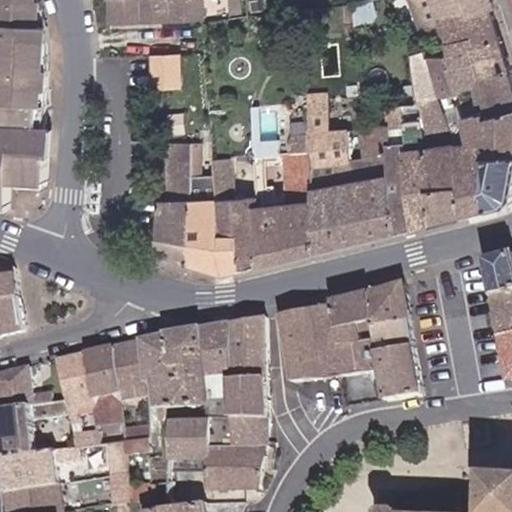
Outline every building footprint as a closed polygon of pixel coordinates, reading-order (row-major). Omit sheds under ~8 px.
[(40,9),(39,7),(21,8),(21,0),(2,0),(2,2),(8,2),(7,26),(1,25),(0,42),(0,53),(7,54),(6,79),(5,101),(0,100),(0,206),(1,207),(4,141),(30,143),(30,138),(45,138),(47,104),(41,103),(44,54),(34,54),(35,41),(44,41),(49,42),(44,25),(40,25),(40,9)] [(21,0),(21,8),(39,7),(37,1),(33,0),(32,0),(21,0)] [(114,0),(114,25),(204,18),(202,0),(114,0)] [(435,0),(447,42),(498,41),(488,11),(493,9),(490,0),(435,0)] [(315,17),(316,7),(306,8),(307,18),(315,17)] [(259,26),(258,15),(251,16),(251,27),(259,26)] [(212,22),(203,23),(204,27),(204,31),(212,30),(212,22)] [(44,54),(44,41),(35,41),(34,54),(44,54)] [(435,226),(466,218),(459,146),(457,135),(446,97),(435,55),(432,41),(422,41),(425,55),(417,55),(423,101),(425,116),(428,148),(434,218),(435,226)] [(455,72),(509,73),(498,41),(447,42),(451,55),(455,72)] [(181,55),(154,55),(155,88),(169,88),(181,87),(181,55)] [(435,55),(446,97),(461,92),(455,72),(451,55),(435,55)] [(489,120),(511,112),(511,82),(509,73),(455,72),(461,92),(469,121),(488,116),(489,120)] [(261,268),(319,254),(311,98),(297,99),(297,145),(289,161),(289,197),(274,198),(269,135),(256,135),(258,198),(261,268)] [(319,254),(399,234),(390,128),(364,130),(366,162),(354,162),(352,131),(336,131),(333,99),(311,98),(319,254)] [(405,118),(425,116),(423,101),(404,104),(405,118)] [(399,234),(416,230),(415,223),(408,150),(405,118),(404,104),(387,105),(390,128),(399,234)] [(481,162),(511,157),(511,112),(489,120),(488,116),(469,121),(472,132),(475,143),(481,162)] [(408,150),(428,148),(425,116),(405,118),(408,150)] [(511,205),(511,157),(481,162),(475,143),(472,132),(457,135),(459,146),(466,218),(510,208),(511,205)] [(45,182),(48,145),(45,145),(45,150),(29,149),(30,143),(4,141),(1,207),(9,209),(11,175),(11,168),(21,168),(21,175),(26,176),(26,181),(45,182)] [(170,199),(160,200),(162,256),(194,265),(194,148),(173,148),(170,148),(170,199)] [(225,236),(222,199),(210,199),(209,179),(212,179),(212,163),(204,163),(203,148),(194,148),(194,265),(228,276),(242,272),(240,236),(225,236)] [(415,223),(434,218),(428,148),(408,150),(415,223)] [(242,272),(261,268),(258,198),(244,199),(239,163),(218,165),(222,199),(225,236),(240,236),(242,272)] [(495,299),(511,295),(511,258),(488,265),(495,299)] [(0,273),(19,272),(0,265),(0,273)] [(0,297),(22,294),(19,272),(0,273),(0,297)] [(405,287),(336,303),(343,344),(344,346),(362,342),(360,325),(376,321),(377,324),(409,318),(405,287)] [(0,335),(26,330),(22,294),(0,297),(0,335)] [(502,340),(511,338),(511,295),(495,299),(502,340)] [(336,303),(313,309),(323,355),(336,352),(335,345),(343,344),(336,303)] [(284,316),(295,385),(328,380),(323,355),(313,309),(284,316)] [(268,318),(234,321),(236,378),(271,378),(268,318)] [(415,349),(409,318),(377,324),(382,355),(415,349)] [(236,378),(234,321),(203,324),(206,395),(236,394),(236,378)] [(344,346),(350,376),(382,371),(379,355),(382,355),(377,324),(376,321),(360,325),(362,342),(344,346)] [(206,395),(203,324),(167,326),(175,415),(207,411),(206,395)] [(175,415),(167,326),(158,328),(141,334),(145,388),(155,388),(159,428),(171,414),(175,415)] [(145,388),(141,334),(114,342),(128,399),(129,403),(147,402),(145,388)] [(511,383),(511,338),(502,340),(510,384),(511,383)] [(128,399),(114,342),(86,351),(100,405),(106,433),(110,447),(114,446),(129,444),(129,431),(129,403),(128,399)] [(323,355),(328,380),(350,376),(344,346),(343,344),(335,345),(336,352),(323,355)] [(382,371),(388,403),(422,396),(415,349),(382,355),(379,355),(382,371)] [(100,405),(86,351),(58,359),(65,390),(69,404),(72,422),(81,421),(80,409),(100,405)] [(38,394),(32,368),(0,377),(0,410),(42,407),(69,404),(65,390),(53,392),(54,397),(40,399),(38,394)] [(271,378),(236,378),(236,394),(206,395),(207,411),(207,415),(271,413),(271,378)] [(42,407),(0,410),(0,438),(2,460),(77,451),(74,437),(32,442),(30,415),(42,414),(42,407)] [(271,446),(271,413),(207,415),(207,419),(228,417),(228,433),(208,435),(208,447),(271,446)] [(228,417),(207,419),(208,435),(228,433),(228,417)] [(208,435),(207,419),(187,421),(188,427),(170,429),(171,439),(208,435)] [(150,430),(129,431),(129,444),(151,441),(150,430)] [(110,447),(106,433),(74,437),(77,451),(110,447)] [(173,486),(174,502),(174,509),(211,506),(210,491),(208,447),(208,435),(171,439),(173,486)] [(151,441),(129,444),(129,458),(152,455),(151,441)] [(129,458),(129,444),(114,446),(114,480),(129,478),(129,458)] [(264,490),(271,446),(208,447),(210,491),(264,490)] [(77,451),(2,460),(6,494),(63,487),(61,468),(79,465),(77,451)] [(511,511),(511,478),(495,477),(495,474),(489,474),(486,511),(458,511),(459,504),(452,504),(452,494),(432,492),(431,495),(413,494),(409,489),(406,492),(409,498),(407,511),(511,511)] [(129,510),(129,493),(129,478),(114,480),(113,511),(120,511),(127,511),(129,510)] [(173,486),(153,489),(153,507),(174,502),(173,486)] [(64,511),(63,487),(6,494),(8,511),(64,511)] [(153,507),(153,489),(129,493),(129,510),(138,510),(153,507)]
